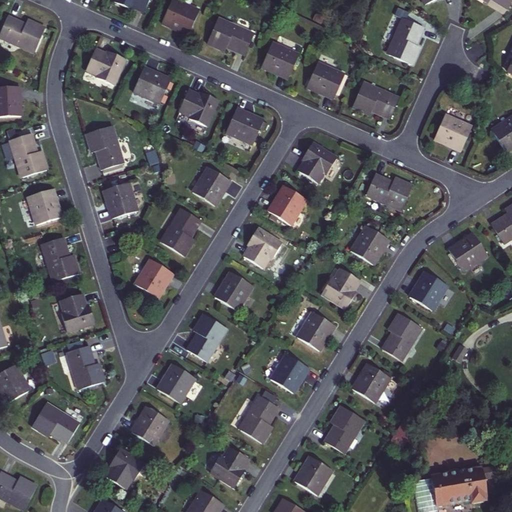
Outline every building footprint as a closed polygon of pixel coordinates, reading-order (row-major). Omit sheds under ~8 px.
[(113,0),(112,4),(123,9),(125,5),(142,12),(147,0),(113,0)] [(422,0),(426,8),(438,3),(436,0),(422,0)] [(511,0),(480,0),(489,5),(490,2),(507,12),(511,3),(511,0)] [(197,13),(172,2),(161,25),(187,37),(197,13)] [(394,17),(401,20),(405,22),(408,15),(397,10),(394,17)] [(36,52),(47,29),(28,20),(26,24),(8,16),(0,35),(0,39),(17,47),(18,45),(36,52)] [(405,22),(401,20),(393,39),(396,40),(389,57),(412,67),(420,48),(416,46),(423,30),(405,22)] [(233,30),(217,22),(207,45),(224,53),(225,49),(242,57),(252,35),(235,27),(233,30)] [(272,45),(261,69),(286,81),(297,56),(272,45)] [(112,88),(124,61),(114,56),(113,60),(95,52),(85,73),(96,77),(95,80),(112,88)] [(344,76),(317,64),(306,88),(333,100),(344,76)] [(132,94),(160,106),(171,82),(143,69),(132,94)] [(379,93),(362,86),(351,109),(369,117),(370,113),(387,121),(397,98),(381,90),(379,93)] [(0,88),(0,118),(21,118),(20,88),(0,88)] [(206,100),(188,92),(179,112),(190,117),(189,119),(206,127),(218,101),(208,97),(206,100)] [(252,147),(263,123),(236,111),(225,135),(252,147)] [(511,119),(493,131),(507,153),(511,149),(511,119)] [(466,130),(442,120),(433,143),(457,153),(466,130)] [(109,128),(86,135),(91,153),(95,152),(100,170),(123,164),(118,145),(114,146),(109,128)] [(37,152),(32,136),(8,143),(19,179),(46,171),(40,151),(37,152)] [(334,159),(310,143),(304,153),(307,156),(297,172),(315,183),(322,173),(324,175),(334,159)] [(229,183),(208,170),(193,194),(214,207),(229,183)] [(390,181),(373,174),(363,197),(381,204),(383,202),(400,208),(409,184),(392,177),(390,181)] [(111,219),(138,212),(130,185),(104,192),(111,219)] [(289,226),(305,200),(284,187),(268,212),(289,226)] [(62,218),(54,191),(28,198),(36,226),(62,218)] [(511,205),(504,211),(507,214),(490,225),(503,245),(511,239),(511,205)] [(200,221),(179,209),(168,226),(172,229),(163,245),(182,257),(193,240),(190,238),(200,221)] [(387,241),(366,227),(350,252),(371,265),(387,241)] [(271,259),(281,243),(258,228),(251,239),(255,241),(245,258),(262,269),(269,258),(271,259)] [(486,255),(472,234),(448,249),(461,271),(486,255)] [(49,265),(55,282),(80,275),(74,257),(70,258),(64,239),(40,246),(46,266),(49,265)] [(172,274),(149,261),(134,286),(157,299),(172,274)] [(347,297),(358,281),(340,270),(333,280),(331,279),(321,294),(345,309),(351,300),(347,297)] [(251,286),(230,273),(214,298),(235,311),(251,286)] [(447,287),(424,273),(408,298),(431,312),(447,287)] [(80,296),(59,302),(63,317),(61,317),(66,334),(94,326),(91,313),(86,315),(80,296)] [(334,327),(312,313),(297,338),(318,352),(334,327)] [(419,328),(398,314),(387,332),(391,334),(381,350),(402,363),(412,346),(409,344),(419,328)] [(224,330),(204,317),(194,333),(197,335),(188,349),(208,362),(219,345),(216,343),(224,330)] [(67,346),(69,353),(83,349),(81,342),(67,346)] [(467,351),(459,346),(452,359),(460,363),(467,351)] [(80,390),(105,382),(99,363),(94,365),(88,347),(83,349),(69,353),(66,354),(72,372),(75,371),(80,390)] [(56,363),(52,351),(41,355),(45,366),(56,363)] [(293,395),(309,370),(286,356),(270,380),(293,395)] [(179,405),(195,381),(172,365),(156,390),(179,405)] [(388,379),(367,365),(352,389),(373,403),(388,379)] [(0,375),(0,394),(6,405),(27,392),(13,368),(0,375)] [(268,426),(278,410),(257,397),(247,412),(250,414),(240,431),(261,444),(271,428),(268,426)] [(50,434),(67,444),(79,424),(63,414),(62,416),(44,406),(31,427),(47,437),(50,434)] [(362,420),(340,406),(329,423),(334,426),(324,442),(344,454),(354,438),(352,437),(362,420)] [(152,446),(167,422),(146,409),(131,433),(152,446)] [(401,439),(405,442),(415,427),(401,418),(387,439),(397,445),(401,439)] [(209,474),(234,490),(241,480),(237,478),(247,461),(228,449),(223,458),(220,456),(209,474)] [(135,480),(145,465),(121,450),(114,460),(118,462),(107,479),(125,491),(133,479),(135,480)] [(315,496),(331,471),(309,457),(293,482),(315,496)] [(482,468),(483,476),(496,473),(494,465),(482,468)] [(483,476),(482,468),(431,477),(437,507),(472,500),(473,504),(485,502),(484,497),(487,497),(483,476)] [(17,482),(0,473),(0,499),(7,504),(9,501),(25,509),(36,487),(19,478),(17,482)] [(220,511),(224,507),(201,493),(189,511),(220,511)] [(300,511),(282,500),(274,511),(300,511)] [(120,511),(103,501),(95,511),(120,511)]
